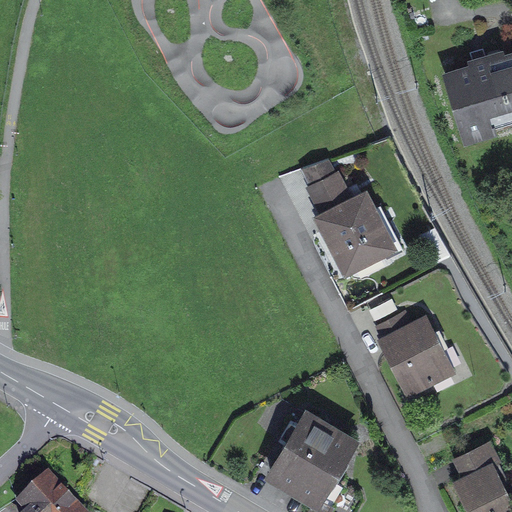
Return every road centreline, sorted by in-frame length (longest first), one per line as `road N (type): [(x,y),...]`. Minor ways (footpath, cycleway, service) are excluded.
road 1 (residential): [(432,511),(283,201)]
road 2 (tertiary): [(237,511),(120,433),(60,406)]
road 3 (residential): [(0,193),(5,377)]
